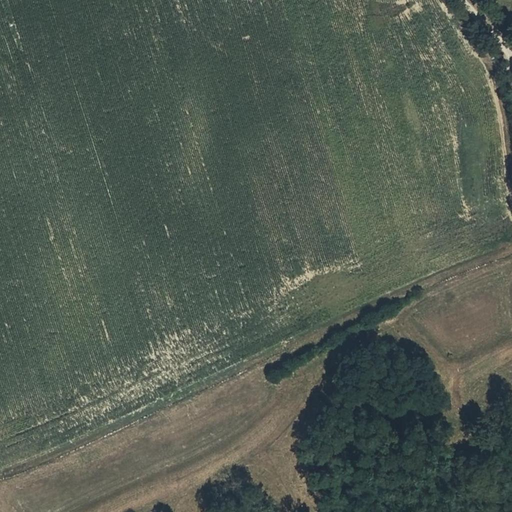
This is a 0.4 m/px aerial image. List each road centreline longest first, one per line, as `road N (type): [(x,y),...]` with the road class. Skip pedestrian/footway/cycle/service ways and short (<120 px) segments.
road 1 (track): [(511,252),(323,359),(287,425),(246,459),(142,511)]
road 2 (track): [(510,52),(496,81),(511,177)]
